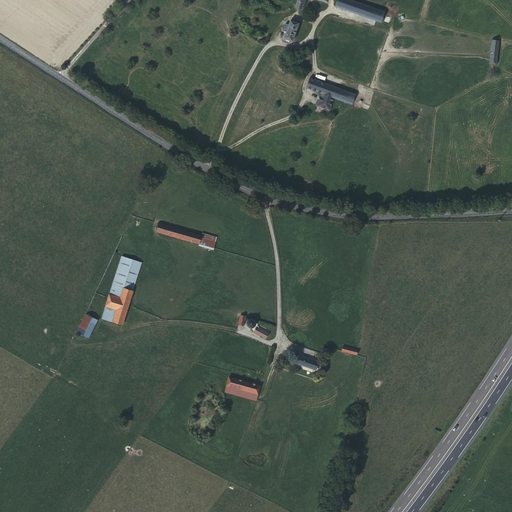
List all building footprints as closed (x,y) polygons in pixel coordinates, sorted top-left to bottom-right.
[(301,10),(302,8),(305,0),(297,0),(295,7),(301,10)] [(380,22),(383,13),(350,1),(348,0),(338,0),(336,6),(380,22)] [(287,31),(284,39),(292,41),(299,24),(290,21),(289,25),(286,23),(283,30),(287,31)] [(492,41),(490,64),(497,65),(498,41),(492,41)] [(349,93),(309,79),(306,89),(322,94),(317,106),(329,111),(333,98),(346,103),(349,93)] [(354,95),(349,93),(346,103),(351,104),(354,95)] [(215,240),(201,236),(158,223),(156,232),(213,248),(215,240)] [(114,277),(102,319),(121,325),(131,293),(140,263),(121,256),(114,277)] [(86,315),(77,332),(89,338),(97,321),(86,315)] [(240,315),(237,323),(242,325),(245,317),(240,315)] [(255,321),(254,320),(253,319),(252,319),(251,319),(250,319),(249,319),(248,319),(247,320),(246,322),(246,323),(247,327),(248,327),(249,328),(251,328),(252,328),(253,327),(255,326),(255,325),(255,323),(255,321)] [(255,328),(254,333),(267,337),(269,332),(255,328)] [(342,346),(341,351),(356,355),(357,350),(342,346)] [(299,355),(296,363),(314,370),(318,362),(299,355)] [(228,376),(226,385),(257,394),(259,385),(228,376)] [(257,394),(226,385),(224,391),(255,400),(257,394)]
